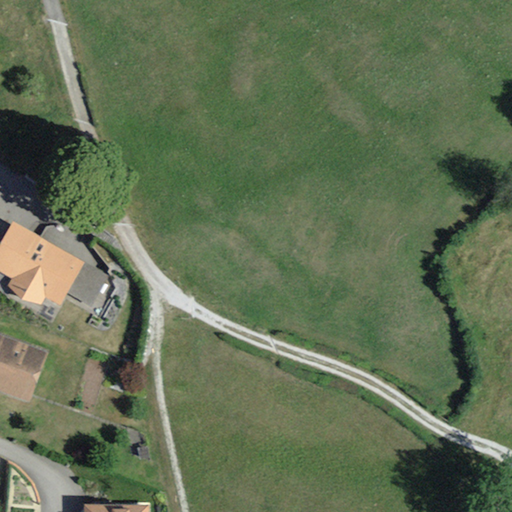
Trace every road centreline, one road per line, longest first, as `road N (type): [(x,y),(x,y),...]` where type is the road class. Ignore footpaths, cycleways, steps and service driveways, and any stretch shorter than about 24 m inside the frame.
road 1 (track): [(161,283),(218,322),(364,381),(436,429),(511,458)]
road 2 (track): [(51,0),(64,67),(121,226)]
